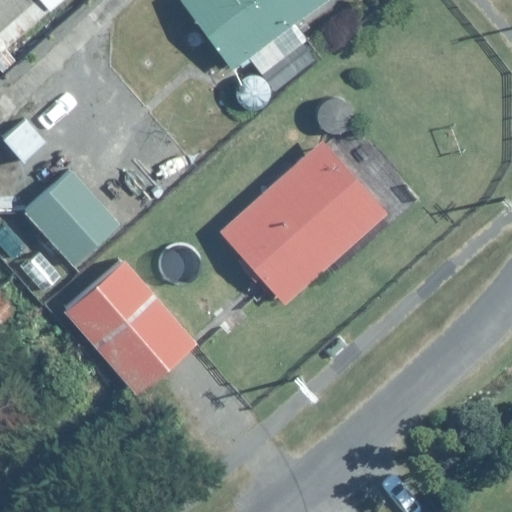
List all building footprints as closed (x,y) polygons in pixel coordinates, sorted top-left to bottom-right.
[(0,0),(0,47),(2,49),(59,0),(0,0)] [(182,0),(231,69),(250,56),(273,89),(317,59),(297,32),(309,24),(301,12),(318,0),(182,0)] [(323,128),(215,225),(282,300),(390,204),(323,128)] [(65,167),(24,206),(77,261),(118,221),(65,167)] [(119,252),(60,306),(136,388),(195,334),(119,252)]
